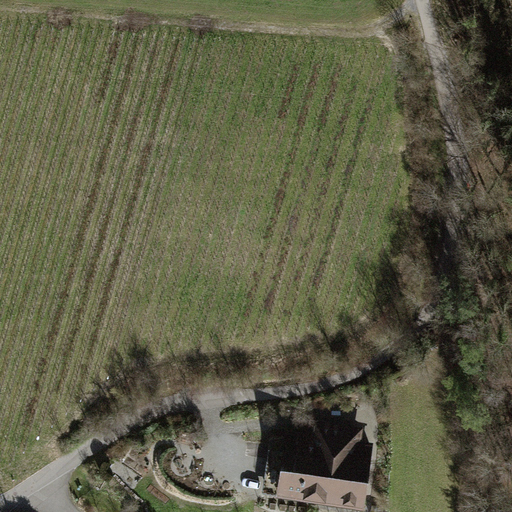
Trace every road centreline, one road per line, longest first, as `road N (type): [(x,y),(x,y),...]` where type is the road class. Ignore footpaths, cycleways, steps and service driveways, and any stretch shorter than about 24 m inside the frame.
road 1 (track): [(252,395),(317,386),(363,367),(402,340),(433,302),(453,226),(457,160),(421,0)]
road 2 (track): [(0,9),(353,31),(387,21),(413,0)]
road 3 (unclassified): [(64,463),(174,405),(252,395)]
